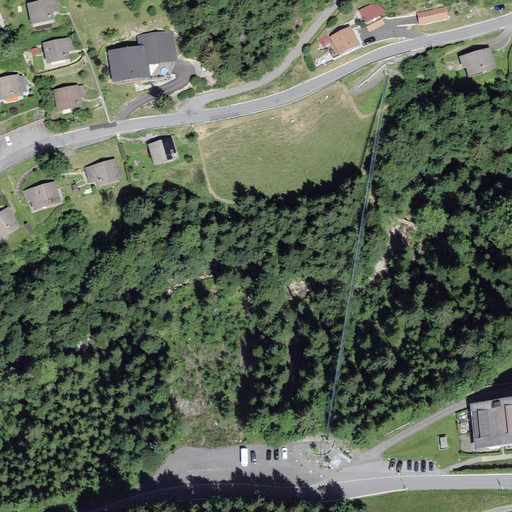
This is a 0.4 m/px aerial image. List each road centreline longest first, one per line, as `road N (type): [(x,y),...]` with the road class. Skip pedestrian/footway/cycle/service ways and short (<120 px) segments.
road 1 (tertiary): [(126,511),(180,500),(402,482),(511,481)]
road 2 (tertiary): [(189,117),(266,103),(382,52),(511,18)]
road 3 (residential): [(189,117),(195,100),(280,71),(337,0)]
road 4 (tertiary): [(0,167),(63,138),(189,117)]
